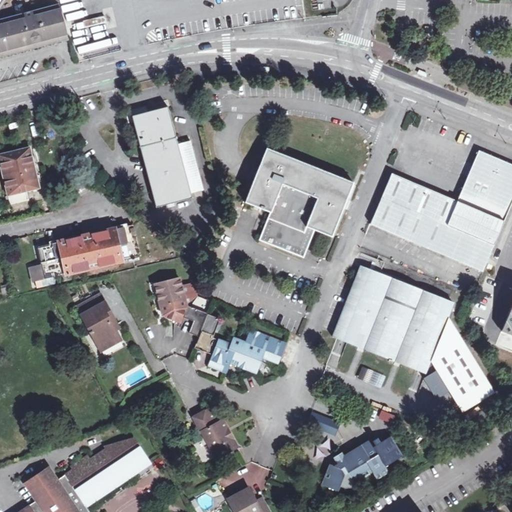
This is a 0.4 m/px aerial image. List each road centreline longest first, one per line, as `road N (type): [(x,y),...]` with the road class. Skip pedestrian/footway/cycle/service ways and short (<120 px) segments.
road 1 (unclassified): [(407,92),(290,392),(261,405),(188,381),(181,361)]
road 2 (secondary): [(356,57),(278,43),(176,54)]
road 3 (secondary): [(176,54),(0,99)]
road 4 (secondary): [(176,54),(278,58),(352,72)]
road 5 (secondary): [(511,117),(356,57)]
road 6 (residential): [(399,511),(511,444)]
